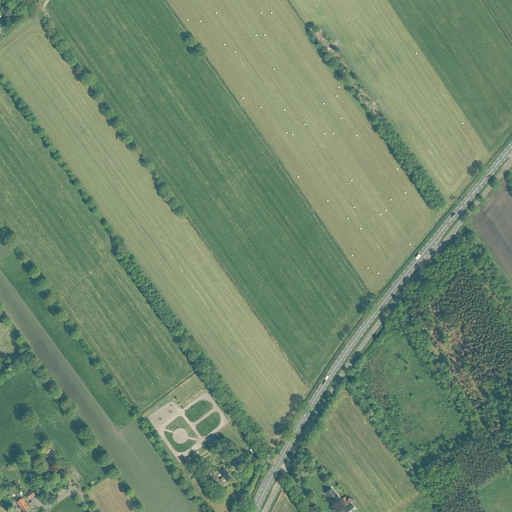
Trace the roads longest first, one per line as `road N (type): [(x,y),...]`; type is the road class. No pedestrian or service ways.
road 1 (primary): [(278,463),(358,334),(507,152)]
road 2 (unclassified): [(286,467),(357,351),(511,161)]
road 3 (track): [(400,296),(511,459)]
